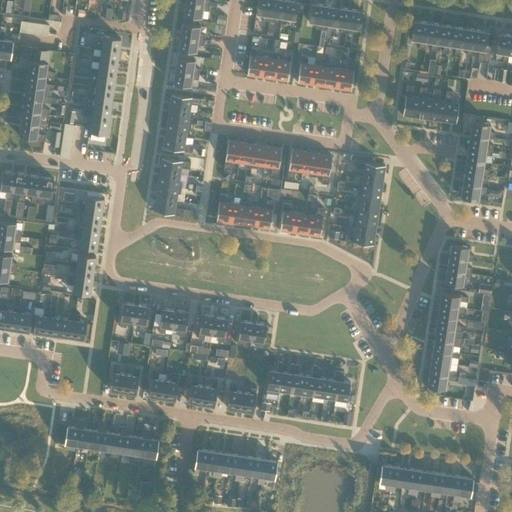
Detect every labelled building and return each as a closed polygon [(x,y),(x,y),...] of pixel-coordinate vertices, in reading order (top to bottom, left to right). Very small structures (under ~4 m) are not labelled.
[(257,0),(256,13),(264,14),(263,20),(268,21),(271,0),(257,0)] [(271,0),(268,21),(274,21),(275,16),(281,17),(282,17),(284,0),(271,0)] [(281,17),(280,22),(286,23),(287,17),(295,19),(298,0),(294,0),(284,0),(282,17),(281,17)] [(186,1),(184,13),(202,16),(203,10),(210,11),(211,5),(186,1)] [(312,3),(309,21),(316,22),(315,28),(321,28),(324,5),(312,3)] [(324,5),(321,28),(326,29),(327,23),(334,25),(337,6),(324,5)] [(337,6),(334,25),(341,26),(341,32),(346,32),(350,8),(337,6)] [(350,8),(346,32),(352,33),(353,27),(360,28),(363,10),(350,8)] [(414,20),(411,38),(421,40),(419,47),(424,48),(425,40),(428,22),(414,20)] [(182,22),(180,35),(204,39),(205,33),(199,32),(200,25),(182,22)] [(428,22),(425,40),(432,42),(431,49),(436,50),(437,42),(440,24),(428,22)] [(440,24),(437,42),(444,43),(443,51),(448,52),(449,44),(452,26),(440,24)] [(452,26),(449,44),(456,45),(455,53),(460,54),(461,46),(463,27),(452,26)] [(463,27),(461,46),(468,47),(467,55),(472,55),(473,48),(475,29),(463,27)] [(0,38),(0,39),(0,55),(10,57),(10,58),(11,58),(13,40),(4,39),(5,31),(0,29),(0,38)] [(475,29),(473,48),(480,49),(478,61),(489,63),(491,45),(486,45),(488,31),(475,29)] [(290,35),(289,40),(298,42),(299,36),(299,31),(295,30),(294,36),(290,35)] [(497,51),(496,59),(508,61),(509,53),(511,35),(499,33),(496,51),(497,51)] [(94,42),(93,48),(101,49),(101,48),(119,51),(121,37),(103,35),(101,43),(94,42)] [(180,35),(178,48),(196,51),(198,44),(203,45),(204,39),(180,35)] [(251,46),(247,74),(260,76),(263,56),(257,55),(258,47),(251,46)] [(32,47),(28,72),(46,75),(46,76),(54,77),(55,71),(47,70),(48,61),(46,61),(47,49),(32,47)] [(92,54),(91,60),(99,61),(117,63),(119,51),(101,48),(101,49),(100,55),(92,54)] [(277,58),(274,78),(287,80),(292,52),(285,51),(283,59),(277,58)] [(301,53),(297,82),(311,84),(314,63),(307,62),(308,54),(301,53)] [(263,56),(260,76),(274,78),(277,58),(277,55),(271,54),(270,57),(263,56)] [(177,57),(175,70),(199,73),(200,68),(194,67),(195,59),(177,57)] [(340,67),(337,88),(351,90),(355,61),(348,60),(347,68),(340,67)] [(90,67),(89,72),(97,74),(97,73),(115,76),(117,63),(99,61),(98,68),(90,67)] [(314,63),(311,84),(324,86),(327,63),(321,62),(321,65),(314,63)] [(327,63),(324,86),(337,88),(340,67),(333,66),(334,64),(327,63)] [(500,68),(498,80),(505,81),(506,69),(500,68)] [(175,70),(173,83),(191,85),(192,78),(198,79),(199,73),(175,70)] [(28,72),(26,85),(44,87),(44,88),(52,89),(53,84),(45,83),(46,76),(46,75),(28,72)] [(88,79),(87,85),(95,86),(114,88),(115,76),(97,73),(97,74),(96,80),(88,79)] [(405,94),(402,114),(416,116),(419,96),(412,95),(413,85),(407,84),(405,94)] [(26,85),(25,97),(42,100),(42,101),(50,102),(50,101),(58,102),(59,98),(51,96),(52,89),(44,88),(44,87),(26,85)] [(86,92),(86,97),(94,99),(94,98),(112,101),(114,88),(95,86),(94,93),(86,92)] [(419,96),(416,116),(429,118),(432,98),(425,97),(427,87),(420,86),(419,96)] [(432,98),(429,118),(442,120),(445,100),(438,99),(440,89),(433,88),(432,98)] [(466,108),(480,109),(481,90),(467,89),(466,108)] [(445,100),(442,120),(456,123),(459,102),(451,101),(453,91),(446,90),(445,100)] [(172,93),(170,107),(190,110),(191,103),(199,104),(200,98),(172,93)] [(25,97),(23,110),(40,112),(40,113),(48,114),(49,109),(41,107),(42,101),(42,100),(25,97)] [(85,104),(84,110),(92,111),(92,110),(110,113),(112,101),(94,98),(94,99),(93,105),(85,104)] [(170,107),(168,120),(191,124),(192,118),(189,117),(190,110),(170,107)] [(69,109),(66,121),(73,122),(75,110),(69,109)] [(23,110),(21,122),(39,125),(39,126),(47,127),(48,121),(48,114),(40,113),(40,112),(23,110)] [(84,110),(83,115),(91,116),(90,123),(89,132),(91,133),(90,139),(104,141),(105,135),(107,135),(108,126),(110,113),(92,110),(92,111),(84,110)] [(168,120),(166,133),(186,137),(187,129),(190,130),(191,124),(168,120)] [(472,120),(470,134),(488,136),(494,137),(495,131),(489,130),(490,123),(472,120)] [(212,122),(205,121),(203,130),(210,131),(212,122)] [(21,122),(19,135),(36,138),(45,139),(46,134),(38,132),(39,126),(39,125),(21,122)] [(53,135),(51,144),(59,145),(61,131),(52,130),(52,135),(53,135)] [(166,133),(164,147),(192,151),(193,145),(185,143),(186,137),(166,133)] [(470,134),(468,146),(492,150),(493,144),(487,143),(488,136),(470,134)] [(228,139),(224,168),(230,169),(232,161),(239,162),(241,141),(228,139)] [(241,141),(239,162),(245,163),(245,166),(251,167),(255,143),(241,141)] [(255,143),(251,167),(257,167),(258,165),(265,166),(268,145),(255,143)] [(268,145),(265,166),(272,167),(270,175),(277,176),(282,147),(268,145)] [(468,146),(466,158),(484,161),(485,154),(491,155),(492,150),(468,146)] [(291,149),(287,177),(287,178),(294,178),(295,170),(302,171),(305,151),(291,149)] [(305,151),(302,171),(309,172),(309,175),(315,176),(316,173),(319,153),(305,151)] [(319,153),(316,173),(322,174),(321,182),(328,183),(332,155),(319,153)] [(162,157),(160,170),(180,173),(181,166),(190,168),(191,161),(162,157)] [(466,158),(465,171),(488,174),(489,169),(483,168),(484,161),(466,158)] [(356,160),(355,167),(364,168),(363,175),(383,178),(385,165),(365,162),(356,160)] [(160,170),(158,184),(181,187),(182,181),(179,181),(180,173),(160,170)] [(0,187),(0,196),(6,198),(12,198),(13,190),(16,172),(3,171),(0,187)] [(465,171),(463,183),(481,186),(482,179),(488,180),(488,174),(465,171)] [(16,172),(13,190),(20,191),(19,199),(25,200),(26,192),(28,174),(16,172)] [(28,174),(26,192),(32,193),(31,201),(37,202),(40,176),(28,174)] [(359,182),(358,188),(381,191),(383,178),(363,175),(362,182),(359,182)] [(40,176),(37,202),(43,203),(44,195),(51,196),(54,178),(40,176)] [(463,183),(461,196),(479,199),(480,192),(486,192),(487,186),(481,186),(463,183)] [(158,184),(156,197),(176,200),(177,193),(180,193),(181,187),(158,184)] [(358,188),(357,194),(360,194),(359,201),(379,204),(381,191),(358,188)] [(220,192),(216,220),(230,223),(233,202),(226,201),(227,193),(220,192)] [(79,202),(78,208),(102,210),(104,198),(86,196),(86,202),(79,202)] [(156,197),(154,210),(183,215),(184,208),(175,207),(176,200),(156,197)] [(259,206),(256,226),(270,228),(274,200),(267,199),(266,207),(259,206)] [(233,202),(230,223),(243,224),(246,201),(240,200),(240,203),(233,202)] [(246,201),(243,224),(256,226),(259,206),(252,205),(252,202),(246,201)] [(284,201),(279,230),(293,232),(296,211),(289,210),(290,202),(284,201)] [(355,208),(354,214),(377,218),(377,217),(379,204),(359,201),(358,208),(355,208)] [(310,213),(307,234),(320,236),(324,207),(318,206),(316,214),(310,213)] [(78,208),(78,213),(83,213),(82,221),(101,223),(102,210),(78,208)] [(296,211),(293,232),(307,234),(310,213),(310,211),(304,210),(303,212),(296,211)] [(354,214),(353,220),(356,220),(355,228),(375,231),(377,218),(354,214)] [(0,219),(0,232),(22,235),(23,230),(16,229),(17,222),(0,219)] [(75,228),(75,233),(99,236),(101,223),(82,221),(82,228),(75,228)] [(346,233),(345,240),(373,244),(375,231),(355,228),(354,235),(346,233)] [(0,232),(0,244),(14,247),(15,240),(21,241),(22,235),(0,232)] [(75,233),(74,239),(80,239),(79,246),(98,248),(99,236),(75,233)] [(451,243),(449,256),(467,259),(473,260),(474,254),(468,253),(469,245),(451,243)] [(0,251),(0,265),(17,268),(17,262),(11,261),(12,253),(0,251)] [(70,258),(69,264),(94,266),(95,254),(78,252),(77,259),(70,258)] [(449,256),(447,269),(465,271),(471,272),(472,267),(466,266),(467,259),(449,256)] [(69,264),(69,269),(76,270),(75,277),(93,278),(94,266),(69,264)] [(0,265),(0,277),(8,278),(9,272),(16,273),(17,268),(0,265)] [(447,269),(445,282),(463,284),(464,276),(470,277),(471,272),(465,271),(447,269)] [(68,276),(67,282),(74,283),(73,290),(91,292),(93,278),(75,277),(68,276)] [(491,285),(479,283),(478,291),(490,293),(491,285)] [(442,292),(440,303),(458,306),(459,299),(467,300),(468,296),(460,295),(442,292)] [(37,293),(36,300),(43,301),(44,294),(37,293)] [(121,319),(120,325),(126,326),(127,320),(133,321),(136,303),(123,301),(120,319),(121,319)] [(136,303),(133,321),(140,322),(139,328),(145,329),(146,323),(149,305),(136,303)] [(440,303),(438,315),(455,317),(456,311),(465,312),(465,307),(458,306),(440,303)] [(6,309),(4,327),(17,328),(19,305),(14,304),(13,309),(6,309)] [(19,305),(17,328),(29,330),(31,313),(24,312),(25,305),(19,305)] [(160,325),(159,331),(165,332),(166,326),(172,327),(175,309),(162,307),(159,325),(160,325)] [(35,313),(33,331),(45,333),(49,309),(44,308),(43,314),(35,313)] [(49,309),(45,333),(58,334),(61,317),(54,316),(55,310),(49,309)] [(172,327),(171,337),(178,338),(178,334),(184,335),(185,329),(186,329),(188,311),(175,309),(172,327)] [(61,317),(58,334),(71,336),(74,313),(69,312),(68,318),(61,317)] [(74,313),(71,336),(84,338),(86,321),(79,320),(80,314),(74,313)] [(199,331),(198,337),(204,338),(205,332),(212,333),(215,315),(201,313),(199,331)] [(215,315),(212,333),(219,334),(218,340),(224,341),(225,335),(228,317),(215,315)] [(438,315),(436,326),(454,329),(455,329),(462,330),(462,325),(454,324),(455,317),(438,315)] [(238,337),(237,343),(243,344),(244,338),(251,339),(254,321),(241,319),(238,337)] [(254,321),(251,339),(258,340),(257,346),(263,347),(264,341),(267,323),(254,321)] [(436,326),(435,337),(453,340),(460,341),(463,342),(464,337),(454,335),(455,329),(454,329),(436,326)] [(435,337),(433,348),(451,351),(452,345),(460,346),(460,341),(453,340),(435,337)] [(128,355),(130,343),(119,341),(116,353),(128,355)] [(433,348),(431,360),(450,363),(451,356),(458,357),(459,353),(451,351),(433,348)] [(266,392),(266,398),(277,400),(278,394),(279,389),(282,370),(283,361),(278,360),(277,370),(270,369),(267,387),(266,392)] [(431,360),(429,371),(448,374),(455,375),(456,371),(448,370),(450,363),(431,360)] [(282,370),(279,389),(290,391),(294,363),(290,362),(288,371),(282,370)] [(294,363),(290,391),(302,393),(304,374),(297,373),(299,364),(294,363)] [(304,374),(302,393),(313,394),(317,366),(318,364),(313,364),(311,375),(304,374)] [(112,371),(110,389),(123,391),(126,373),(119,372),(120,366),(114,365),(113,371),(112,371)] [(313,394),(312,400),(323,402),(324,396),(327,377),(320,376),(321,367),(317,366),(313,394)] [(126,373),(123,391),(136,393),(139,375),(138,375),(139,369),(133,368),(132,374),(126,373)] [(327,377),(324,396),(335,398),(339,370),(335,369),(333,378),(327,377)] [(335,398),(334,405),(345,406),(346,399),(347,399),(350,381),(342,380),(344,370),(339,370),(335,398)] [(152,377),(149,395),(162,397),(165,379),(158,378),(159,372),(153,371),(152,377)] [(429,371),(427,384),(446,387),(447,378),(457,379),(458,375),(455,375),(448,374),(429,371)] [(165,379),(162,397),(175,399),(178,381),(179,375),(173,374),(172,380),(165,379)] [(191,383),(188,401),(201,403),(204,385),(197,384),(198,378),(192,377),(191,383)] [(204,385),(201,403),(214,405),(217,387),(218,381),(212,380),(211,386),(204,385)] [(230,389),(227,407),(240,409),(243,391),(236,390),(237,384),(231,383),(230,389)] [(243,391),(240,409),(253,411),(254,409),(256,393),(257,387),(251,386),(250,392),(243,391)] [(269,411),(271,402),(262,401),(261,409),(269,411)] [(350,424),(351,413),(344,413),(343,423),(350,424)] [(77,443),(80,419),(76,419),(75,426),(68,425),(65,441),(77,443)] [(88,445),(90,428),(83,427),(84,420),(80,419),(77,443),(88,445)] [(99,447),(103,423),(99,422),(98,430),(90,428),(88,445),(99,447)] [(39,451),(58,453),(62,426),(42,423),(39,451)] [(110,448),(113,432),(106,431),(107,423),(103,423),(99,447),(110,448)] [(113,432),(110,448),(122,450),(125,426),(121,425),(120,433),(113,432)] [(133,452),(135,436),(128,434),(130,427),(125,426),(122,450),(133,452)] [(144,454),(148,430),(144,429),(143,437),(135,436),(133,452),(144,454)] [(148,430),(144,454),(156,456),(159,439),(151,438),(152,430),(148,430)] [(195,466),(194,473),(198,474),(199,466),(206,467),(209,450),(197,448),(197,447),(194,466),(195,466)] [(209,451),(206,467),(214,468),(212,476),(217,476),(220,452),(209,451)] [(220,452),(217,476),(221,477),(222,469),(229,470),(231,454),(220,452)] [(239,479),(243,456),(231,454),(229,470),(236,472),(235,479),(239,479)] [(154,466),(161,467),(163,456),(156,456),(155,456),(154,466)] [(243,456),(239,479),(243,480),(245,473),(252,474),(254,457),(243,456)] [(254,457),(252,474),(259,475),(258,482),(262,483),(265,459),(254,457)] [(265,459),(262,483),(266,483),(267,476),(275,477),(277,461),(265,459)] [(370,462),(368,472),(376,473),(377,463),(370,462)] [(381,463),(379,482),(379,481),(386,482),(385,490),(390,490),(393,465),(382,464),(382,463),(381,463)] [(393,465),(390,490),(394,491),(395,484),(402,485),(405,467),(393,465)] [(405,467),(402,485),(409,486),(408,493),(412,494),(416,469),(405,467)] [(416,469),(412,494),(417,494),(418,487),(425,488),(427,470),(416,469)] [(427,470),(425,488),(431,489),(430,496),(435,497),(438,472),(427,470)] [(438,472),(435,497),(439,498),(439,497),(440,490),(447,491),(450,474),(438,472)] [(450,474),(447,491),(454,492),(453,500),(457,500),(461,475),(450,474)] [(461,475),(457,500),(462,501),(463,494),(470,495),(473,477),(472,477),(461,475)] [(434,497),(428,497),(426,508),(432,509),(434,497)] [(442,499),(435,498),(432,511),(436,511),(437,509),(440,509),(442,499)] [(418,508),(419,500),(411,499),(410,507),(418,508)]
